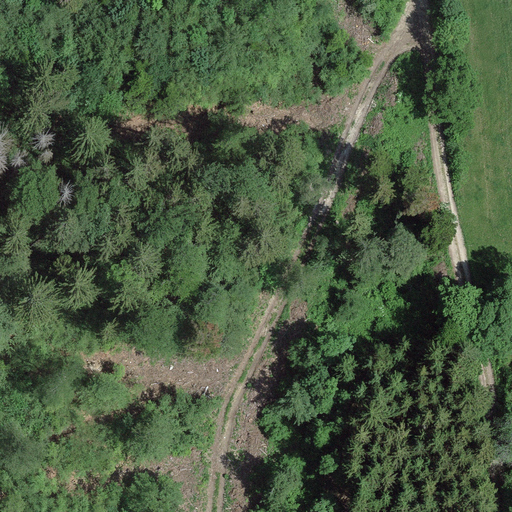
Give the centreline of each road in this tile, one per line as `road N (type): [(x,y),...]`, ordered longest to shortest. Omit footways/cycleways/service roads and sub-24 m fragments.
road 1 (track): [(216,511),(236,405),(410,0)]
road 2 (track): [(422,0),(446,196),(489,386),(506,511)]
